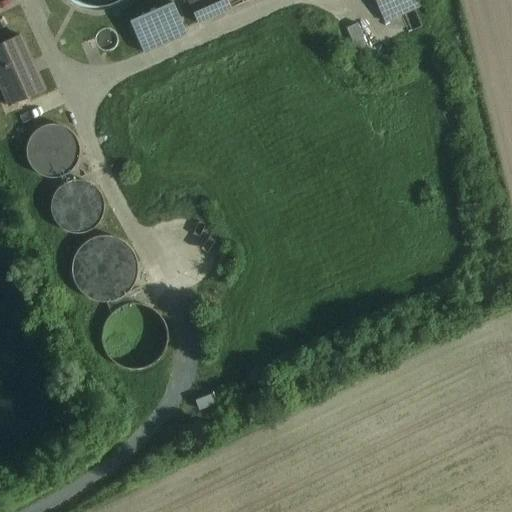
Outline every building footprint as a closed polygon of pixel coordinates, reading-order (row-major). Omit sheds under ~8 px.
[(66,0),(71,4),(80,9),(89,11),(99,12),(109,11),(118,8),(126,2),(128,0),(66,0)] [(187,0),(187,1),(197,24),(231,9),(229,5),(226,0),(187,0)] [(373,0),(379,13),(391,7),(407,0),(373,0)] [(134,12),(143,47),(188,36),(180,1),(134,12)] [(356,24),(346,28),(357,54),(367,49),(356,24)] [(0,44),(0,85),(9,106),(40,92),(27,64),(31,62),(19,36),(0,44)] [(201,409),(220,401),(216,391),(197,398),(201,409)]
